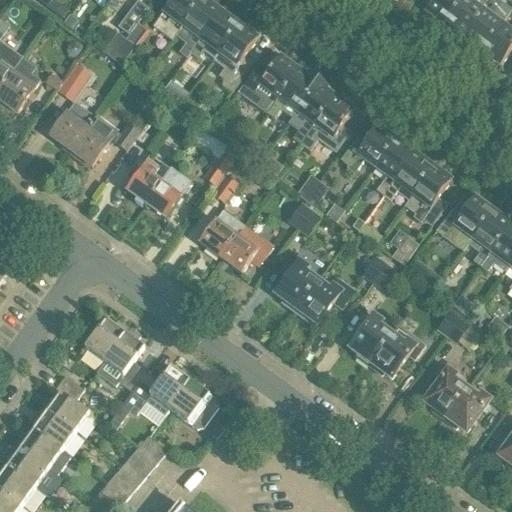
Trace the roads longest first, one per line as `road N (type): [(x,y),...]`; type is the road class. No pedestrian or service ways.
road 1 (residential): [(447,511),(98,249)]
road 2 (residential): [(511,148),(310,0)]
road 3 (residential): [(0,382),(98,249)]
